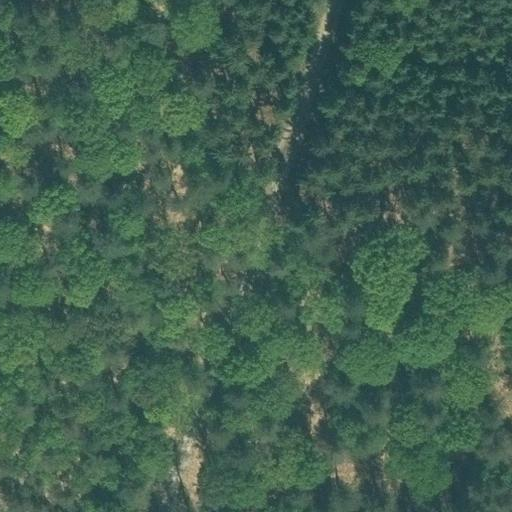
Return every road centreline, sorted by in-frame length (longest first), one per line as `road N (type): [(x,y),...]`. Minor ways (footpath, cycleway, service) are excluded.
road 1 (track): [(328,0),(265,185),(134,511)]
road 2 (track): [(0,46),(265,185)]
road 3 (track): [(237,252),(511,326)]
road 4 (track): [(0,420),(148,480)]
